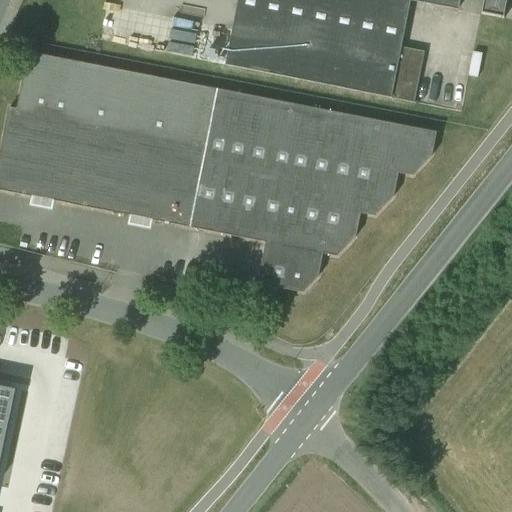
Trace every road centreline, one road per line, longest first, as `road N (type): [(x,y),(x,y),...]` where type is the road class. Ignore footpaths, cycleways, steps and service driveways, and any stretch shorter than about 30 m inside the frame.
road 1 (residential): [(309,415),(217,357),(147,327),(0,287)]
road 2 (tertiary): [(309,415),(511,163)]
road 3 (unclassified): [(309,415),(399,511)]
road 4 (tertiary): [(232,511),(309,415)]
